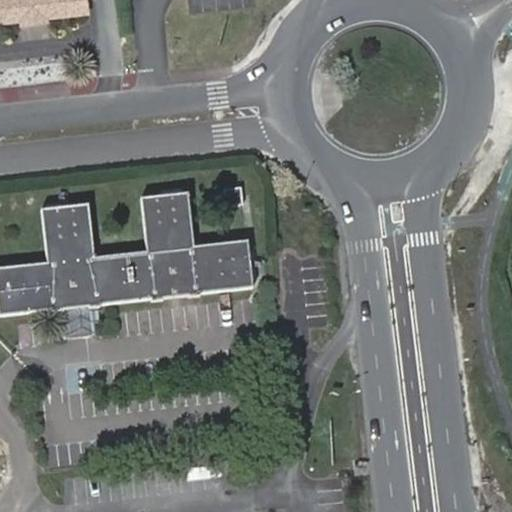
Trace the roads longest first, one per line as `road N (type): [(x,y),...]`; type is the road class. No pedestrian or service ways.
road 1 (secondary): [(457,511),(422,226),(436,162)]
road 2 (secondary): [(340,174),(358,209),(394,511)]
road 3 (residential): [(0,161),(223,133),(296,135)]
road 4 (residential): [(285,68),(217,97),(0,121)]
road 5 (secondary): [(436,162),(469,115),(473,86),(455,32)]
